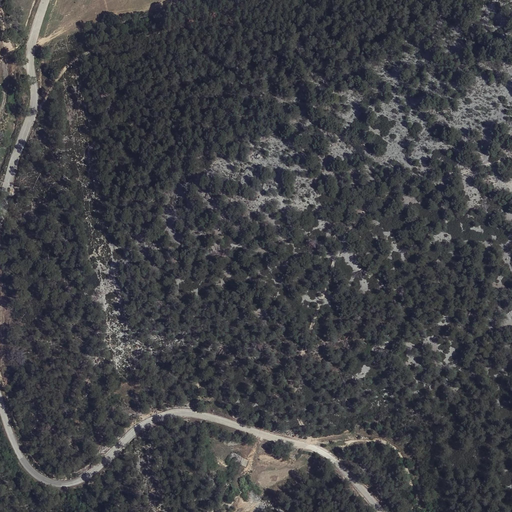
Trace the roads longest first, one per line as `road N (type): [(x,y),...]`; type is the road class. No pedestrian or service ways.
road 1 (unclassified): [(381,511),(327,454),(199,411),(172,410),(142,423),(71,485),(43,478),(2,426),(0,406)]
road 2 (unclassified): [(0,205),(30,127),(33,20),(44,0)]
